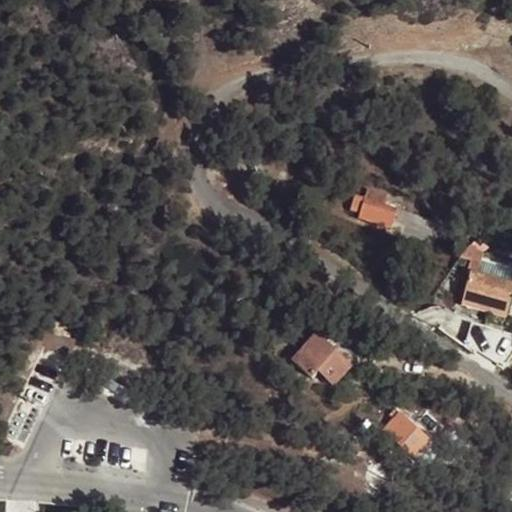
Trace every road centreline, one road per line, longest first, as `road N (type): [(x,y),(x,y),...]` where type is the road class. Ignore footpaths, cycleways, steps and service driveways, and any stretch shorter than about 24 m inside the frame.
road 1 (unclassified): [(511,95),(472,69),(438,60),(312,63),(226,92),(209,112),(200,164),(214,203),(227,213),(431,337),(511,399)]
road 2 (tertiary): [(219,511),(159,493),(0,477)]
